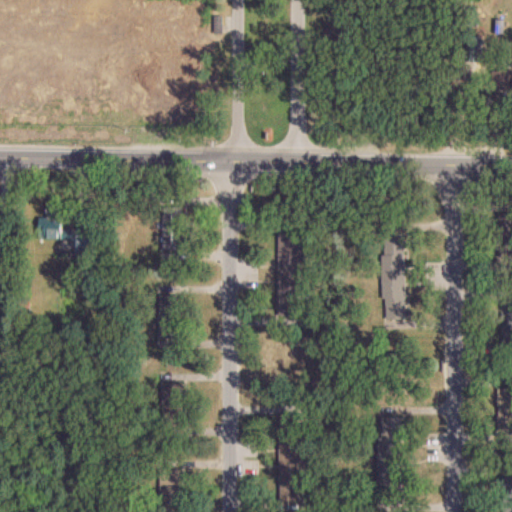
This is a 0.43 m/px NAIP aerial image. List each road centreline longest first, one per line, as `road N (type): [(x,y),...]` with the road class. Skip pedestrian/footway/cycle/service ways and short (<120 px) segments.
road 1 (tertiary): [(0,155),(511,165)]
road 2 (residential): [(229,158),(228,511)]
road 3 (residential): [(456,511),(454,164)]
road 4 (residential): [(298,161),(297,0)]
road 5 (residential): [(238,160),(236,0)]
